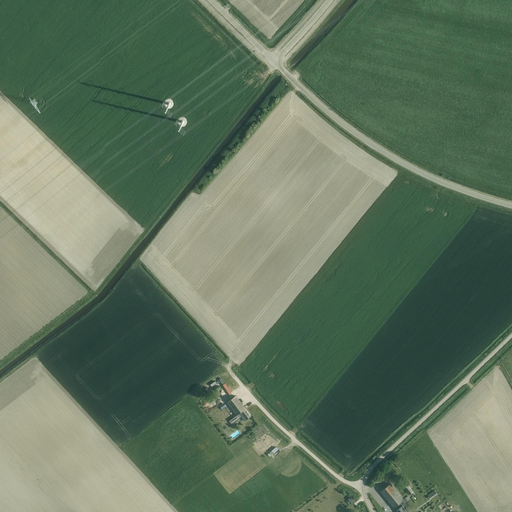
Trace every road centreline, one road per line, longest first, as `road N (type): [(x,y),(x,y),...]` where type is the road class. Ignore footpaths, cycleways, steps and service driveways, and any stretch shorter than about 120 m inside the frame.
road 1 (tertiary): [(511,205),(432,178),(376,147),(274,61)]
road 2 (unclassified): [(362,489),(371,466),(511,335)]
road 3 (unclassified): [(362,489),(332,472),(243,387)]
